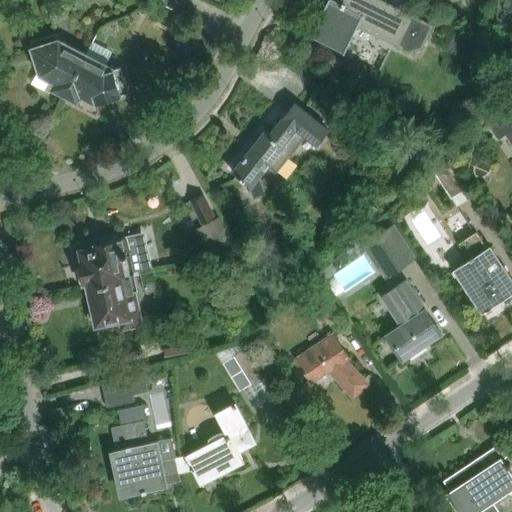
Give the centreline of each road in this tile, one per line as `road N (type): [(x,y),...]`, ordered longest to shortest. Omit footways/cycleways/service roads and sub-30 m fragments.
road 1 (residential): [(0,202),(163,149),(215,96),(264,0)]
road 2 (residential): [(52,511),(7,317)]
road 3 (residential): [(382,452),(511,366)]
